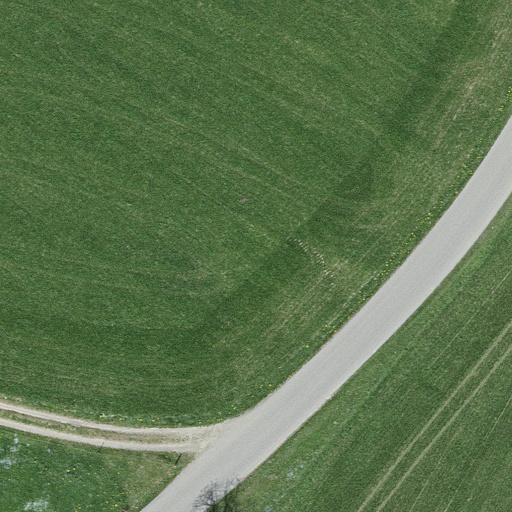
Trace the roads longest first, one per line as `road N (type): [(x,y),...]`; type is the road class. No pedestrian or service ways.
road 1 (unclassified): [(169,511),(359,337),(463,218),(511,143)]
road 2 (track): [(0,415),(74,434),(201,443),(265,431)]
